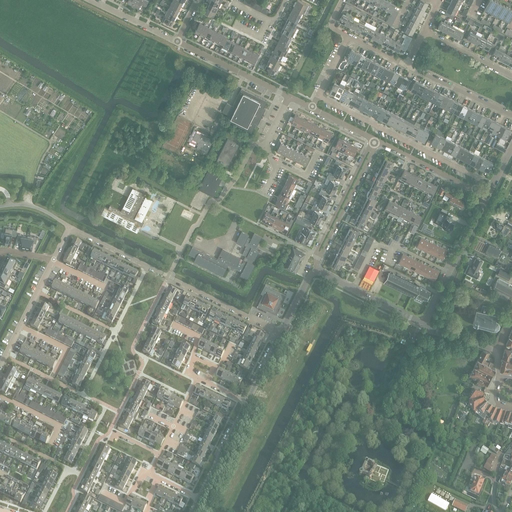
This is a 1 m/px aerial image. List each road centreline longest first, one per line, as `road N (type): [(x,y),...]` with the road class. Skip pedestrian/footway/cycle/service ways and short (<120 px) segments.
road 1 (track): [(353,511),(280,474),(274,463),(342,327),(408,343),(420,322)]
road 2 (residential): [(280,332),(71,228)]
road 3 (residential): [(317,96),(479,178),(474,189)]
road 4 (residential): [(375,139),(316,257)]
road 5 (residential): [(316,257),(375,139)]
road 6 (track): [(0,109),(51,141),(27,205)]
road 7 (residential): [(289,96),(176,40)]
